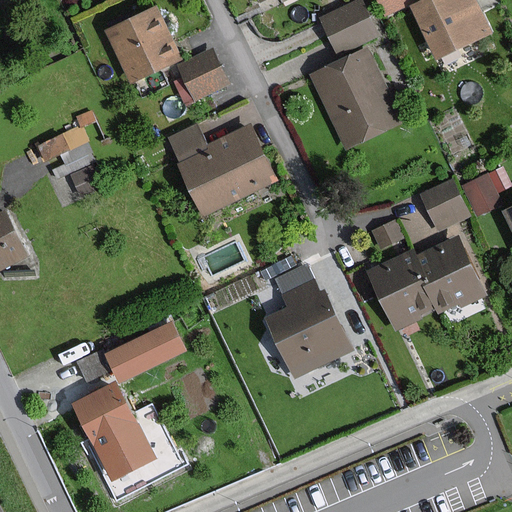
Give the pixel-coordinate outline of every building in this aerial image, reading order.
[(412,0),(379,0),(385,12),(412,0)] [(488,31),(473,0),(430,0),(414,8),(437,55),(488,31)] [(374,35),(358,2),(324,17),(340,51),(374,35)] [(167,32),(156,8),(108,31),(132,82),(180,59),(167,32)] [(380,76),(367,49),(314,74),(348,146),(401,120),(380,76)] [(196,98),(227,83),(212,52),(181,67),(196,98)] [(88,139),(81,126),(40,146),(46,159),(88,139)] [(263,156),(250,130),(208,150),(197,126),(170,139),(182,163),(180,164),(203,213),(274,178),(263,156)] [(501,203),(488,175),(465,186),(478,214),(501,203)] [(468,215),(451,181),(423,195),(440,229),(468,215)] [(0,269),(27,255),(4,212),(0,214),(0,269)] [(403,236),(396,222),(375,231),(381,246),(403,236)] [(419,317),(418,315),(436,306),(438,312),(461,301),(462,305),(485,294),(474,271),(457,238),(416,258),(412,251),(370,272),(376,285),(397,328),(419,317)] [(307,266),(277,280),(283,293),(290,308),(268,318),(296,376),(351,349),(331,306),(324,291),(320,293),(314,279),(307,266)] [(185,350),(172,323),(107,354),(120,381),(185,350)] [(112,479),(155,457),(134,418),(115,382),(93,394),(73,404),(92,440),(112,479)]
